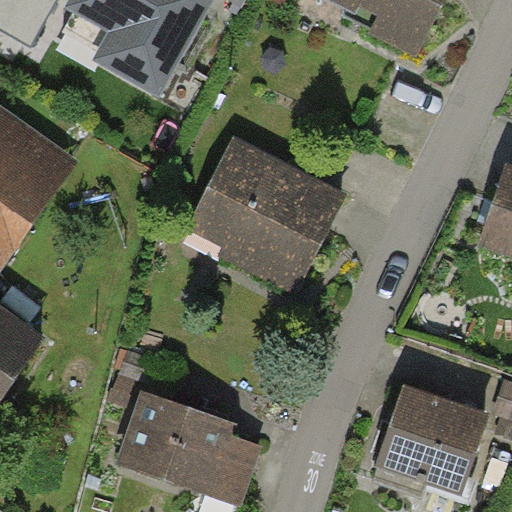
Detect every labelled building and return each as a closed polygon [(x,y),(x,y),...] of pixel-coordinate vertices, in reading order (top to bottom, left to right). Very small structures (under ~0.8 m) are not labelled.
[(241,0),(79,0),(136,31),(118,62),(186,100),(241,0)] [(457,0),(367,0),(438,36),(457,0)] [(0,268),(65,166),(0,124),(0,410),(53,326),(0,293),(0,268)] [(353,198),(245,141),(201,223),(310,280),(353,198)] [(511,175),(507,174),(485,232),(511,241),(511,175)] [(502,410),(410,381),(382,471),(485,503),(510,424),(511,424),(511,394),(507,393),(502,410)] [(153,393),(128,468),(248,509),(269,448),(247,441),(252,426),(153,393)]
